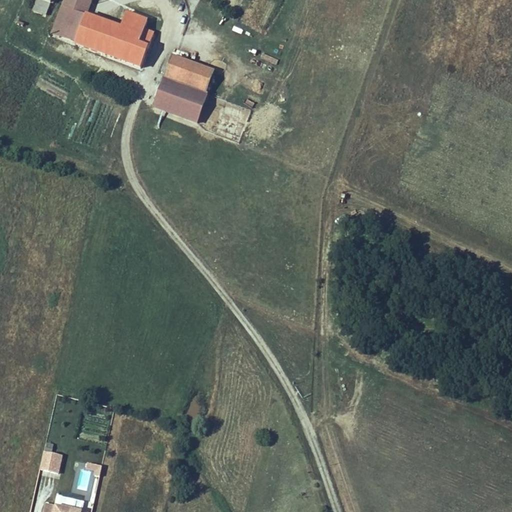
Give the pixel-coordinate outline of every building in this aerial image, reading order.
[(54,0),(37,0),(32,15),(47,20),(54,0)] [(63,0),(61,6),(84,15),(89,0),(63,0)] [(61,6),(51,34),(139,69),(147,52),(153,36),(142,32),(146,21),(125,13),(118,29),(84,15),(61,6)] [(161,69),(167,71),(172,59),(166,57),(161,69)] [(172,59),(167,71),(180,78),(186,63),(172,59)] [(167,71),(152,106),(200,124),(210,100),(206,98),(210,91),(201,88),(213,74),(186,63),(180,78),(167,71)] [(44,453),(40,470),(58,474),(62,457),(44,453)] [(84,464),(78,489),(91,492),(94,478),(99,479),(102,468),(84,464)] [(58,497),(56,507),(78,511),(82,511),(84,503),(58,497)]
